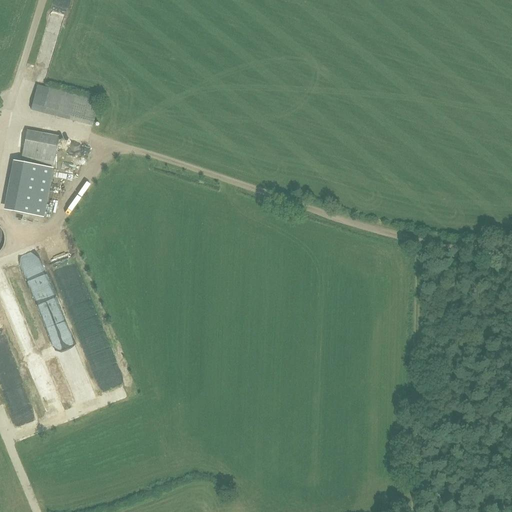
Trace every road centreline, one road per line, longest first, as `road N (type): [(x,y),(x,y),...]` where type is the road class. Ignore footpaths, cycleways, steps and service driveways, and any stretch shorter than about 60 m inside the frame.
road 1 (track): [(415,240),(7,110)]
road 2 (track): [(415,240),(415,511)]
